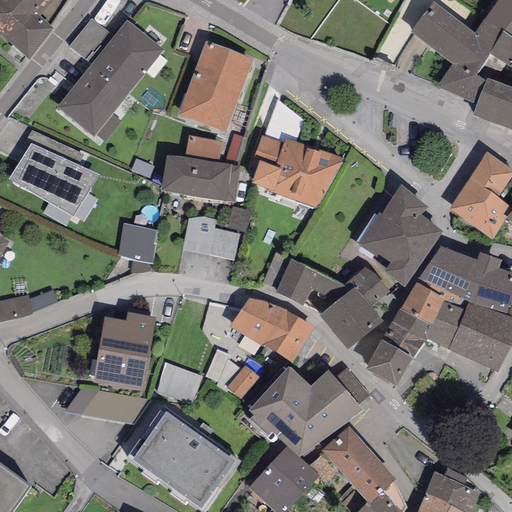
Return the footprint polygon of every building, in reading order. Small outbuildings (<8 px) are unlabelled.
[(55,0),(0,0),(0,38),(27,62),(52,33),(38,21),(55,0)] [(434,6),(410,35),(452,68),(436,91),(477,107),(486,83),(511,91),(511,89),(511,71),(511,69),(511,0),(502,0),(474,37),(434,6)] [(114,38),(91,20),(69,48),(91,67),(114,38)] [(114,38),(91,67),(128,96),(163,53),(126,23),(114,38)] [(206,45),(178,119),(225,136),(252,62),(206,45)] [(128,96),(91,67),(57,111),(94,140),(96,137),(105,143),(121,123),(112,116),(128,96)] [(511,89),(511,91),(486,83),(477,107),(473,118),(511,133),(511,89)] [(221,145),(188,139),(185,156),(218,162),(221,145)] [(283,147),(262,139),(250,169),(257,172),(251,187),(319,214),(339,163),(285,141),(283,147)] [(31,147),(8,183),(73,219),(97,179),(31,147)] [(511,178),(511,173),(486,157),(449,214),(492,242),(511,212),(496,202),(511,178)] [(154,167),(135,160),(130,172),(149,179),(154,167)] [(167,161),(160,195),(234,206),(239,170),(167,161)] [(427,210),(399,191),(358,249),(374,260),(371,264),(387,275),(384,279),(403,292),(443,235),(420,220),(427,210)] [(249,213),(231,210),(227,230),(245,234),(249,213)] [(201,218),(187,220),(183,251),(233,262),(239,235),(214,229),(215,221),(201,218)] [(157,232),(124,226),(118,258),(151,264),(157,232)] [(0,240),(0,259),(8,246),(0,240)] [(440,251),(415,287),(444,301),(443,303),(465,313),(468,305),(506,318),(511,300),(511,278),(499,273),(501,264),(480,257),(477,265),(440,251)] [(278,291),(290,262),(291,260),(275,254),(262,285),(278,291)] [(333,284),(290,262),(278,291),(275,296),(302,309),(312,292),(338,305),(352,294),(333,284)] [(354,292),(370,310),(389,294),(375,278),(361,270),(347,284),(354,292)] [(415,287),(401,315),(430,329),(431,329),(443,303),(444,301),(415,287)] [(53,292),(29,302),(32,314),(58,305),(53,292)] [(338,305),(319,321),(347,355),(383,326),(370,310),(354,292),(352,294),(338,305)] [(28,297),(0,302),(0,324),(32,318),(32,314),(29,302),(28,297)] [(261,349),(263,348),(283,312),(249,302),(229,330),(261,349)] [(448,351),(465,313),(443,303),(431,329),(430,329),(425,341),(448,351)] [(511,346),(511,320),(506,318),(468,305),(465,313),(448,351),(447,353),(497,375),(511,346)] [(313,330),(283,312),(263,348),(292,365),(313,330)] [(401,315),(398,313),(391,325),(424,343),(425,341),(430,329),(401,315)] [(124,326),(104,322),(93,387),(142,395),(155,321),(126,317),(124,326)] [(424,343),(391,325),(380,346),(413,363),(424,343)] [(413,363),(380,346),(365,374),(396,391),(413,363)] [(203,378),(165,364),(157,392),(191,404),(203,378)] [(289,371),(244,419),(266,441),(271,437),(285,450),(299,462),(362,415),(327,375),(310,390),(289,371)] [(144,401),(79,389),(66,411),(128,424),(144,401)] [(203,511),(234,467),(166,419),(132,467),(197,511),(203,511)] [(395,484),(348,432),(322,456),(367,507),(370,509),(393,485),(395,484)] [(299,462),(285,450),(247,492),(270,511),(287,511),(319,479),(299,462)] [(0,511),(14,511),(30,490),(0,467),(0,511)] [(471,511),(479,495),(434,475),(417,511),(471,511)] [(403,511),(404,511),(393,485),(370,509),(367,507),(362,511),(403,511)]
